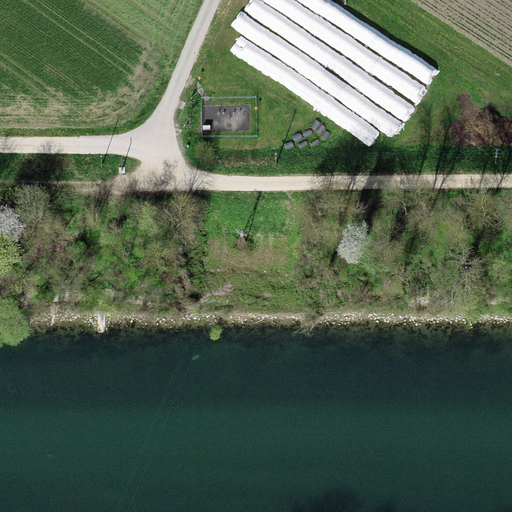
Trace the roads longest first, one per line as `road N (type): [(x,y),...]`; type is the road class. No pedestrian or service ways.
road 1 (track): [(168,164),(230,181),(511,179)]
road 2 (track): [(0,184),(118,183),(168,164)]
road 3 (track): [(0,144),(158,143)]
road 4 (track): [(158,143),(215,0)]
